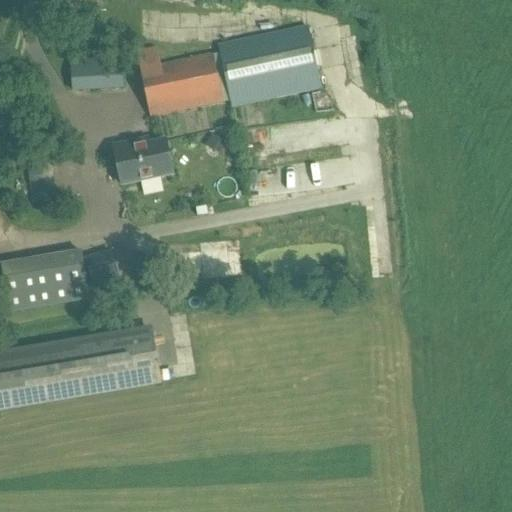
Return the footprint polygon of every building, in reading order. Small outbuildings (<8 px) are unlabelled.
[(160,66),(157,48),(136,52),(150,117),(223,102),(218,77),(226,76),(232,107),(320,88),(307,27),(219,46),(221,55),(213,56),(213,55),(160,66)] [(121,60),(71,63),(73,90),(123,87),(121,60)] [(313,124),(235,131),(237,154),(315,146),(313,124)] [(165,141),(148,145),(147,140),(131,143),(132,148),(116,152),(123,185),(172,174),(165,141)] [(339,156),(293,164),(297,190),(343,182),(339,156)] [(52,173),(30,175),(33,203),(56,201),(52,173)] [(81,253),(1,266),(9,316),(89,303),(81,253)] [(113,254),(86,263),(95,288),(87,291),(90,299),(112,291),(108,281),(121,277),(113,254)] [(153,326),(0,350),(0,410),(163,384),(153,326)]
